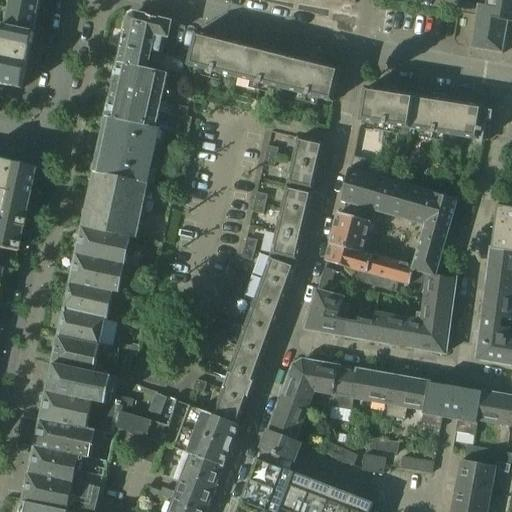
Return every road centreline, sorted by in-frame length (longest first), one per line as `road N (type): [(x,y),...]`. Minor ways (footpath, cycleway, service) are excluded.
road 1 (residential): [(457,375),(511,77)]
road 2 (residential): [(340,139),(238,123),(195,294)]
road 3 (residential): [(284,346),(340,139)]
road 4 (residential): [(359,46),(166,0)]
road 5 (residential): [(222,511),(284,346)]
road 6 (residential): [(457,375),(284,346)]
road 7 (residential): [(511,76),(359,46)]
road 8 (residential): [(43,127),(54,114),(78,0)]
